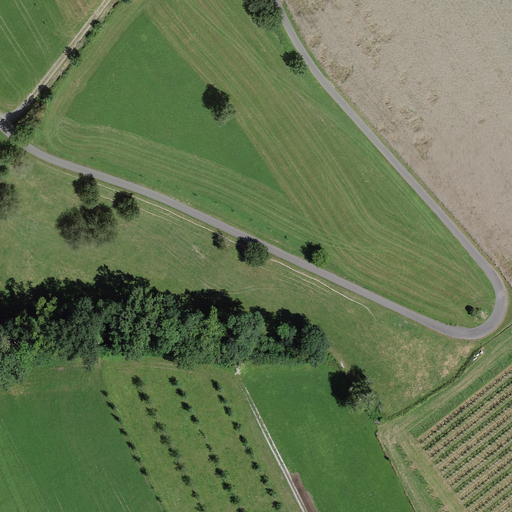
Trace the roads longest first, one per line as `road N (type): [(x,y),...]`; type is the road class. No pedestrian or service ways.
road 1 (unclassified): [(277,0),(322,81),(493,276),(499,312),(480,332),(449,331),(225,226),(42,157),(0,126)]
road 2 (track): [(234,369),(306,511)]
